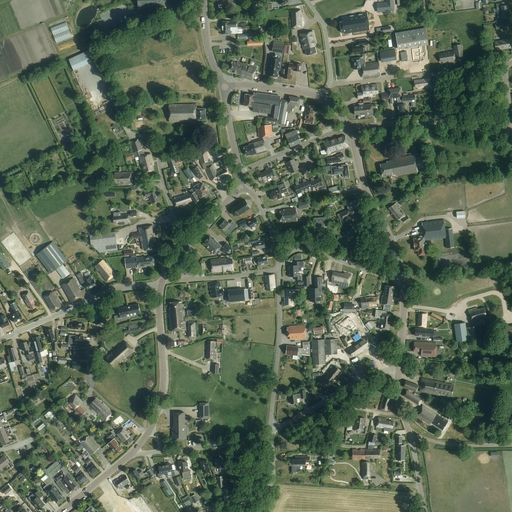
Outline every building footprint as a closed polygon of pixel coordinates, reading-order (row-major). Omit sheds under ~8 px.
[(165,0),(137,0),(138,9),(166,9),(165,0)] [(234,0),(228,0),(219,1),(220,9),(228,8),(228,4),(232,4),(232,1),(234,1),(234,0)] [(385,0),(386,3),(377,4),(378,12),(386,12),(387,12),(394,11),(393,0),(385,0)] [(497,13),(509,11),(508,5),(502,6),(502,4),(496,4),(497,13)] [(292,28),(301,27),(300,10),(291,11),(292,28)] [(509,11),(497,13),(499,22),(504,21),(504,18),(509,17),(509,11)] [(369,30),(367,14),(342,17),(342,22),(340,22),(342,33),(344,32),(344,34),(369,30)] [(72,37),(66,22),(51,28),(56,43),(72,37)] [(425,44),(428,44),(425,28),(395,33),(398,49),(422,45),(425,44)] [(316,44),(313,32),(300,35),(303,50),(305,49),(306,56),(316,53),(314,47),(316,44)] [(511,49),(509,38),(494,41),(496,50),(498,49),(498,51),(501,51),(501,49),(504,49),(504,50),(511,49)] [(365,47),(363,47),(362,45),(367,45),(367,40),(359,41),(359,44),(352,45),(353,53),(363,52),(366,51),(365,47)] [(273,42),(272,52),(283,53),(284,44),(273,42)] [(422,48),(414,49),(416,61),(424,59),(423,53),(426,52),(425,44),(422,45),(422,48)] [(464,59),(461,44),(453,46),(454,51),(439,54),(440,62),(442,61),(443,64),(445,63),(445,62),(448,62),(449,63),(456,61),(455,60),(464,59)] [(395,50),(379,52),(381,63),(396,61),(395,50)] [(88,51),(69,59),(74,71),(93,62),(88,51)] [(282,58),(271,56),(270,64),(269,73),(270,73),(269,76),(274,77),(275,78),(276,78),(277,77),(278,70),(280,70),(282,58)] [(363,64),(362,58),(353,59),(355,70),(361,69),(362,78),(380,76),(379,62),(365,64),(365,63),(363,64)] [(237,63),(232,62),(229,71),(240,75),(242,77),(253,81),(257,68),(245,63),(245,65),(237,63)] [(301,65),(294,64),(294,66),(289,65),(288,69),(285,69),(283,79),(291,80),(292,76),(291,75),(292,70),(294,70),(293,71),(300,72),(301,65)] [(430,87),(429,78),(423,79),(423,80),(414,81),(415,87),(417,87),(417,89),(420,89),(420,88),(423,88),(430,87)] [(377,85),(367,86),(368,96),(372,96),(372,94),(378,93),(377,85)] [(368,96),(367,86),(361,86),(362,93),(357,93),(358,99),(363,98),(363,97),(368,96)] [(388,89),(389,92),(389,96),(389,98),(398,97),(402,97),(401,88),(396,88),(396,89),(388,89)] [(256,109),(256,108),(263,109),(263,112),(270,113),(271,105),(273,106),(271,116),(277,117),(279,107),(280,97),(257,94),(254,93),(254,96),(245,94),(244,106),(254,107),(253,109),(256,109)] [(393,98),(390,99),(391,104),(393,103),(393,101),(397,101),(398,112),(405,112),(404,103),(415,101),(415,96),(415,95),(408,95),(405,96),(403,96),(403,97),(397,97),(393,98)] [(156,97),(145,99),(146,106),(157,104),(156,97)] [(288,101),(282,100),(280,111),(279,111),(278,120),(277,124),(285,125),(287,112),(291,113),(291,108),(294,108),(295,106),(298,107),(300,98),(289,97),(288,101)] [(364,105),(363,105),(363,103),(359,103),(359,107),(354,107),(355,115),(359,115),(359,116),(365,115),(364,105)] [(196,109),(196,104),(169,104),(169,122),(192,122),(192,121),(196,121),(196,120),(206,120),(206,109),(196,109)] [(364,105),(365,115),(373,114),(372,109),(376,108),(375,104),(372,104),(364,105)] [(313,106),(307,105),(304,123),(312,124),(313,118),(312,118),(314,107),(313,106)] [(259,138),(273,137),(272,125),(258,126),(259,138)] [(291,147),(301,142),(296,130),(286,134),(285,129),(281,129),(282,136),(286,135),(291,147)] [(349,147),(345,136),(332,140),(331,139),(323,142),(328,155),(344,150),(344,148),(349,147)] [(139,139),(131,142),(134,152),(143,149),(139,139)] [(257,155),(267,151),(263,139),(253,142),(253,143),(249,145),(249,146),(244,148),(246,156),(251,155),(251,156),(257,154),(257,155)] [(381,164),(382,170),(383,176),(394,174),(396,176),(418,172),(414,155),(422,154),(420,143),(410,144),(413,155),(391,160),(391,161),(387,162),(387,163),(381,164)] [(209,162),(206,151),(199,153),(201,164),(204,170),(206,169),(208,171),(207,172),(211,181),(218,177),(219,179),(220,178),(221,179),(227,176),(227,175),(228,174),(225,167),(217,171),(216,168),(215,169),(213,164),(212,165),(210,161),(209,162)] [(326,158),(327,164),(340,162),(340,159),(344,157),(342,153),(336,156),(336,157),(326,158)] [(154,165),(151,154),(139,157),(143,170),(144,170),(145,173),(154,170),(152,166),(154,165)] [(174,159),(168,161),(173,174),(179,172),(174,159)] [(288,166),(289,170),(297,166),(296,164),(299,163),(298,162),(288,166)] [(189,166),(199,179),(203,177),(200,172),(201,171),(197,166),(196,167),(193,163),(189,166)] [(331,167),(332,173),(332,175),(339,174),(339,179),(349,178),(348,171),(348,165),(331,167)] [(267,168),(271,178),(275,176),(272,169),(269,170),(268,167),(267,168)] [(188,168),(184,171),(187,175),(189,179),(193,176),(191,172),(188,168)] [(267,180),(263,172),(261,173),(260,171),(256,172),(259,181),(263,179),(264,181),(267,180)] [(118,185),(133,185),(132,172),(114,173),(115,183),(118,183),(118,185)] [(316,188),(320,187),(317,179),(314,180),(313,177),(312,178),(316,188)] [(194,188),(200,198),(202,198),(204,197),(204,195),(208,193),(202,184),(200,185),(200,184),(199,184),(198,183),(193,187),(194,187),(194,188)] [(287,191),(284,183),(278,186),(279,190),(275,191),(272,192),(272,193),(270,193),(271,196),(271,197),(272,200),(278,198),(279,200),(283,198),(281,194),(287,191)] [(149,190),(148,190),(148,189),(144,191),(146,197),(150,196),(152,203),(160,201),(158,195),(157,193),(158,193),(157,190),(156,191),(156,188),(156,187),(149,189),(149,190)] [(195,203),(199,200),(196,195),(197,195),(195,192),(194,193),(192,189),(189,191),(192,195),(191,195),(195,203)] [(188,202),(190,201),(187,193),(172,199),(175,207),(179,205),(179,204),(182,203),(183,205),(188,203),(188,202)] [(347,210),(339,214),(337,215),(338,218),(350,212),(349,211),(352,210),(351,208),(356,206),(355,205),(359,203),(357,198),(346,204),(347,207),(346,208),(347,210)] [(250,207),(245,200),(233,208),(231,212),(234,215),(238,215),(250,207)] [(342,220),(349,217),(351,214),(357,211),(358,212),(362,211),(361,208),(359,203),(355,205),(356,206),(351,208),(352,210),(349,211),(350,212),(338,218),(340,221),(342,220)] [(402,219),(406,217),(396,203),(389,208),(393,214),(391,215),(397,223),(400,221),(399,220),(402,218),(402,219)] [(285,222),(297,221),(296,208),(284,210),(284,211),(280,211),(281,221),(285,220),(285,222)] [(113,223),(117,223),(117,225),(131,223),(130,220),(128,220),(128,217),(130,217),(129,213),(113,215),(113,223)] [(327,217),(314,218),(314,229),(317,229),(318,237),(324,237),(324,235),(324,224),(327,224),(327,217)] [(246,230),(245,228),(250,226),(251,228),(258,224),(255,218),(248,222),(248,223),(247,223),(245,220),(239,223),(240,227),(242,226),(242,227),(239,228),(241,232),(246,230)] [(224,231),(225,230),(229,234),(237,225),(232,221),(230,224),(226,220),(219,226),(224,231)] [(424,237),(414,239),(415,251),(418,251),(419,255),(430,254),(429,248),(425,249),(424,241),(426,240),(426,244),(431,243),(430,240),(445,238),(446,248),(454,247),(451,228),(445,229),(444,220),(422,223),(424,237)] [(153,242),(156,242),(153,226),(139,228),(141,243),(143,242),(145,250),(155,249),(153,242)] [(115,232),(90,235),(91,245),(100,253),(117,250),(115,232)] [(214,254),(220,248),(222,246),(214,239),(213,240),(210,236),(203,243),(214,254)] [(259,240),(247,242),(248,246),(255,245),(256,249),(265,248),(264,241),(260,242),(259,240)] [(67,261),(52,242),(36,254),(51,273),(56,269),(63,278),(70,273),(63,264),(67,261)] [(231,247),(226,242),(222,247),(227,252),(231,247)] [(0,266),(3,270),(9,266),(0,252),(0,266)] [(258,258),(255,259),(256,263),(259,262),(259,265),(260,265),(261,265),(262,265),(263,264),(268,263),(268,262),(268,259),(267,259),(266,256),(258,257),(258,258)] [(129,258),(131,268),(138,267),(138,268),(142,267),(142,266),(154,265),(153,260),(154,260),(153,258),(153,257),(145,258),(145,257),(137,258),(137,257),(136,257),(131,258),(129,258)] [(226,260),(226,259),(211,260),(212,272),(223,271),(224,272),(229,271),(232,271),(234,271),(232,260),(226,260)] [(106,264),(102,260),(94,267),(100,273),(106,281),(115,274),(106,264)] [(288,271),(299,271),(301,271),(301,267),(304,267),(303,261),(295,262),(295,265),(288,266),(288,271)] [(299,271),(288,271),(288,277),(295,276),(295,280),(301,280),(301,274),(299,274),(299,271)] [(86,286),(88,290),(96,286),(94,279),(92,280),(90,275),(84,278),(81,272),(76,275),(81,283),(85,281),(86,285),(86,286)] [(344,274),(333,272),(331,281),(342,283),(340,288),(345,290),(346,288),(347,288),(347,284),(348,285),(351,275),(345,273),(344,274)] [(275,288),(274,274),(265,276),(266,285),(266,291),(273,290),(273,288),(275,288)] [(315,288),(322,288),(322,277),(315,277),(315,288),(308,288),(308,293),(310,293),(310,302),(316,301),(315,288)] [(81,291),(73,278),(61,285),(71,302),(82,295),(80,291),(81,291)] [(220,296),(224,295),(223,289),(221,289),(220,285),(220,282),(209,284),(212,298),(220,296)] [(393,306),(393,300),(392,300),(394,287),(385,286),(385,291),(384,292),(383,296),(382,296),(381,304),(384,305),(383,310),(390,311),(391,306),(393,306)] [(228,295),(225,295),(225,301),(229,301),(229,302),(245,301),(244,297),(244,289),(228,291),(228,295)] [(296,289),(285,289),(285,295),(283,295),(283,299),(284,299),(284,302),(283,302),(282,306),(294,306),(295,294),(296,289)] [(22,296),(28,307),(29,306),(31,309),(35,307),(33,304),(34,303),(33,301),(33,300),(29,292),(22,296)] [(54,310),(61,306),(53,292),(44,297),(51,309),(53,309),(54,310)] [(379,306),(378,296),(373,297),(374,299),(371,299),(370,298),(365,298),(365,299),(361,299),(362,309),(367,308),(370,308),(370,307),(379,306)] [(12,313),(14,316),(11,317),(14,323),(22,319),(15,302),(9,305),(13,312),(12,313)] [(169,313),(168,313),(170,331),(185,330),(183,304),(182,304),(182,302),(169,303),(170,308),(169,308),(169,313)] [(141,313),(139,304),(118,308),(120,317),(118,318),(117,315),(114,316),(115,322),(137,317),(136,314),(141,313)] [(487,318),(484,308),(477,310),(476,308),(468,310),(471,322),(487,318)] [(384,323),(390,324),(391,315),(385,314),(385,311),(376,310),(375,317),(379,318),(379,321),(384,322),(384,323)] [(427,314),(419,313),(419,322),(418,322),(418,327),(426,327),(426,320),(427,320),(427,314)] [(0,315),(0,324),(1,328),(9,325),(6,319),(4,314),(0,315)] [(351,316),(337,324),(343,334),(357,326),(351,316)] [(370,330),(373,327),(369,321),(365,325),(370,330)] [(384,322),(379,321),(378,328),(389,330),(390,324),(384,323),(384,322)] [(195,322),(187,323),(187,330),(188,330),(189,338),(196,338),(195,322)] [(468,340),(483,338),(481,325),(466,327),(465,323),(454,324),(457,342),(468,340)] [(306,339),(305,326),(289,327),(289,328),(287,328),(287,336),(290,336),(290,340),(306,339)] [(55,341),(53,336),(51,329),(45,330),(47,337),(45,337),(47,343),(55,341)] [(426,329),(415,329),(415,336),(419,336),(419,337),(425,337),(425,336),(433,337),(434,330),(426,330),(426,329)] [(32,338),(35,346),(36,352),(33,353),(36,364),(42,362),(39,352),(44,351),(40,340),(39,340),(38,336),(32,338)] [(346,336),(342,338),(347,347),(351,345),(349,342),(352,341),(350,337),(347,339),(346,336)] [(366,338),(365,337),(354,345),(348,350),(353,357),(358,353),(358,354),(363,351),(362,350),(364,348),(366,350),(372,345),(367,337),(366,338)] [(319,340),(312,340),(313,365),(325,364),(325,363),(325,355),(329,355),(337,354),(337,342),(337,339),(331,339),(325,340),(325,339),(319,340)] [(128,356),(135,351),(130,346),(125,341),(114,351),(112,353),(111,352),(105,357),(113,366),(119,361),(120,363),(123,361),(122,359),(124,357),(125,358),(128,356)] [(215,341),(208,341),(208,348),(207,348),(206,359),(216,359),(217,348),(215,348),(215,341)] [(32,349),(29,350),(28,346),(27,346),(26,342),(20,344),(22,351),(25,350),(27,355),(29,362),(34,361),(33,357),(34,357),(33,353),(32,349)] [(310,342),(308,342),(303,342),(303,345),(303,349),(298,348),(298,347),(291,346),(291,347),(287,346),(286,354),(290,354),(290,355),(297,356),(298,354),(302,355),(310,356),(310,342)] [(436,343),(414,342),(414,351),(421,352),(421,356),(436,357),(436,343)] [(18,360),(17,358),(15,350),(14,350),(13,347),(8,349),(9,356),(7,356),(8,363),(18,360)] [(328,388),(341,374),(339,373),(341,371),(334,365),(321,381),(321,382),(328,388)] [(26,376),(29,384),(41,379),(39,372),(26,376)] [(454,385),(422,378),(419,391),(439,395),(439,393),(452,396),(454,385)] [(416,391),(418,385),(406,381),(403,387),(416,391)] [(306,398),(305,390),(300,391),(301,394),(290,395),(291,404),(297,403),(297,398),(301,398),(301,399),(306,398)] [(419,405),(423,400),(407,391),(404,396),(419,405)] [(392,394),(385,393),(380,410),(386,411),(386,409),(388,409),(392,394)] [(81,416),(85,413),(79,405),(82,403),(75,394),(68,401),(75,409),(81,416)] [(102,404),(96,398),(90,405),(95,409),(94,409),(99,413),(98,414),(106,421),(108,419),(108,418),(110,417),(113,414),(103,404),(102,404)] [(69,402),(64,406),(69,413),(71,411),(72,412),(74,409),(69,402)] [(200,403),(200,419),(209,419),(209,403),(200,403)] [(448,422),(422,405),(416,416),(430,425),(431,423),(442,430),(448,422)] [(51,410),(44,416),(47,420),(50,417),(52,419),(56,415),(51,410)] [(174,426),(172,426),(173,439),(185,439),(187,439),(186,425),(185,425),(185,420),(187,420),(191,420),(191,416),(185,416),(185,412),(183,412),(174,413),(174,426)] [(121,414),(116,418),(121,425),(126,420),(121,414)] [(364,418),(356,418),(356,423),(355,423),(354,430),(358,431),(357,433),(359,434),(360,431),(364,432),(364,433),(366,434),(367,428),(363,427),(364,418)] [(386,420),(378,418),(376,428),(383,430),(386,431),(386,432),(388,433),(389,433),(392,434),(393,430),(392,430),(394,424),(386,422),(386,420)] [(123,428),(117,434),(123,441),(126,445),(132,440),(130,437),(123,428)] [(77,439),(80,442),(87,436),(84,433),(77,439)] [(114,436),(111,433),(112,434),(106,438),(107,439),(108,443),(107,444),(109,446),(116,454),(122,449),(119,446),(120,446),(114,439),(115,438),(114,436)] [(368,441),(375,443),(376,441),(377,435),(371,433),(368,441)] [(7,436),(0,438),(0,441),(1,445),(9,442),(7,437),(10,436),(9,434),(6,435),(7,436)] [(93,436),(90,437),(89,435),(81,442),(83,444),(82,445),(91,455),(99,448),(103,445),(95,436),(94,437),(93,436)] [(396,443),(398,443),(398,446),(397,445),(397,460),(405,460),(405,446),(401,446),(401,443),(402,443),(402,436),(396,436),(396,443)] [(357,449),(355,449),(352,449),(352,452),(352,460),(366,460),(366,458),(376,459),(376,458),(380,458),(380,450),(366,450),(363,450),(363,449),(360,449),(360,450),(357,450),(357,449)] [(91,455),(87,450),(82,454),(86,459),(84,460),(86,463),(87,463),(88,465),(86,466),(89,469),(88,469),(92,474),(98,469),(94,464),(88,457),(91,455)] [(4,456),(0,459),(0,460),(5,466),(6,466),(9,463),(12,467),(14,466),(10,461),(9,462),(4,456)] [(309,457),(298,457),(298,460),(292,460),(292,463),(289,463),(289,465),(288,465),(288,466),(292,466),(292,473),(292,472),(294,472),(296,471),(298,470),(298,469),(298,466),(305,466),(305,463),(309,463),(309,457)] [(207,465),(206,460),(200,461),(201,469),(203,469),(203,473),(210,472),(209,468),(208,465),(207,465)] [(44,471),(44,472),(49,478),(50,479),(53,477),(58,483),(57,483),(65,493),(66,493),(70,490),(71,491),(76,487),(78,484),(68,472),(61,463),(60,464),(57,461),(47,469),(44,471)] [(183,476),(189,476),(191,476),(190,471),(188,471),(187,463),(183,463),(183,462),(180,463),(179,463),(180,472),(182,472),(183,476)] [(361,462),(361,463),(361,477),(369,477),(369,462),(361,462)] [(171,464),(164,465),(166,473),(167,476),(171,475),(172,476),(175,475),(174,471),(173,471),(171,464)] [(81,483),(87,478),(84,473),(83,473),(77,466),(73,469),(76,472),(77,474),(76,475),(78,478),(77,478),(81,483)] [(140,476),(144,474),(141,470),(138,472),(136,469),(131,472),(135,478),(140,475),(140,476)] [(49,478),(44,472),(39,476),(44,482),(49,478)] [(124,477),(123,476),(114,482),(119,489),(130,482),(126,476),(124,477)] [(165,480),(161,483),(165,488),(166,491),(170,488),(168,486),(165,480)] [(53,485),(50,482),(44,487),(46,491),(51,497),(52,496),(57,503),(62,498),(57,492),(58,491),(53,485)] [(209,484),(212,494),(217,492),(215,482),(209,484)] [(8,485),(2,490),(7,495),(12,489),(8,485)] [(38,510),(45,505),(39,498),(42,496),(38,491),(33,495),(36,498),(32,501),(38,510)] [(195,494),(190,497),(194,504),(199,501),(195,494)] [(182,499),(186,506),(191,503),(188,498),(189,497),(188,496),(182,499)] [(10,511),(0,499),(0,509),(2,511),(10,511)] [(132,511),(125,500),(118,504),(122,511),(132,511)]
